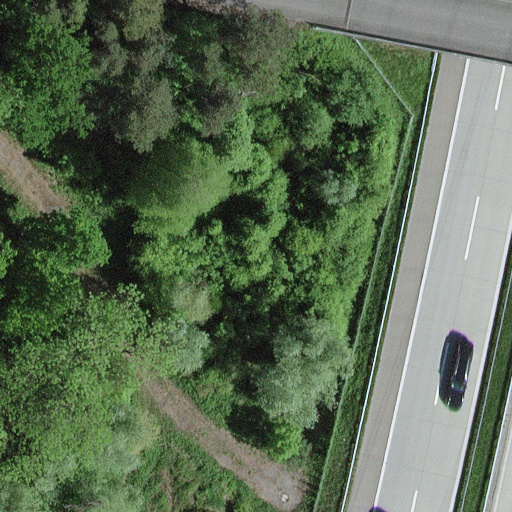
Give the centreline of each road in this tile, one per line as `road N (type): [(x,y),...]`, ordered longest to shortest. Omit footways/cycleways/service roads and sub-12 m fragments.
road 1 (motorway): [(511,54),(413,511)]
road 2 (track): [(351,0),(511,31)]
